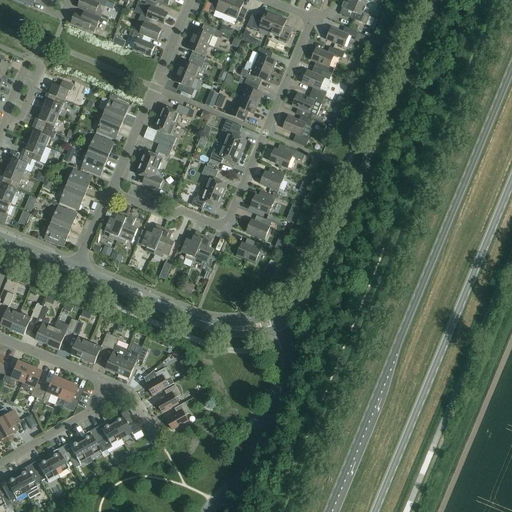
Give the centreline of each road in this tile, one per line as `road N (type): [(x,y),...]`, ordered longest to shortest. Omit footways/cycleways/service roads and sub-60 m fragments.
road 1 (primary): [(511,62),(327,511)]
road 2 (residential): [(110,190),(228,231),(312,17),(265,0)]
road 3 (primary): [(375,511),(511,177)]
road 4 (tertiary): [(433,0),(318,280)]
road 5 (residential): [(110,190),(188,0)]
road 6 (tertiary): [(200,321),(75,266)]
road 7 (residential): [(3,124),(25,67),(40,74),(23,119)]
